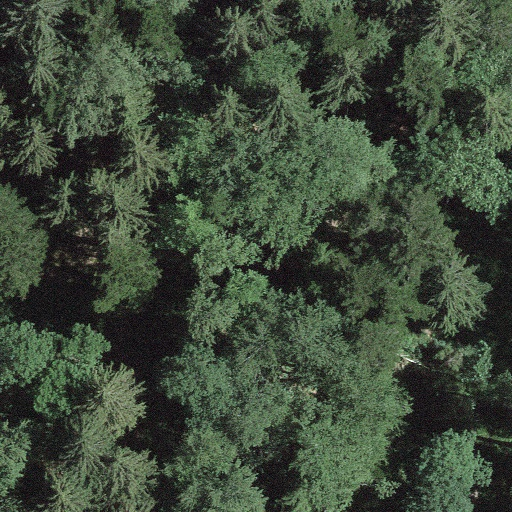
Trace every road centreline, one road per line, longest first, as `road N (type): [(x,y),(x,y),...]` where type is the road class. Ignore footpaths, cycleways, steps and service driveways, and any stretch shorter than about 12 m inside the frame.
road 1 (track): [(156,511),(131,398),(171,51),(157,0)]
road 2 (track): [(461,511),(511,324)]
